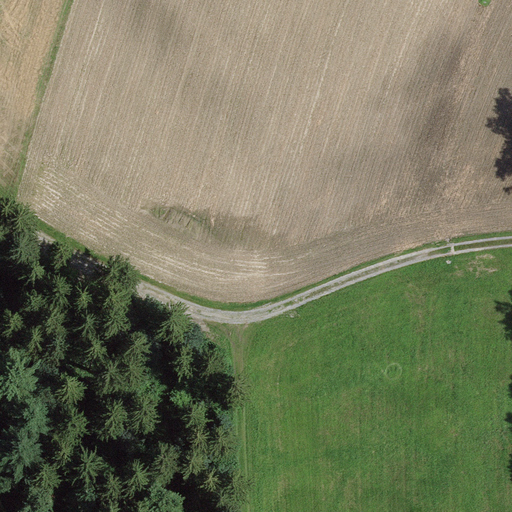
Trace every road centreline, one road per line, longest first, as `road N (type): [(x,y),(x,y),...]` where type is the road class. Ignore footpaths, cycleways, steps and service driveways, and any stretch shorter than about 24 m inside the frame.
road 1 (track): [(234,321),(382,267),(511,241)]
road 2 (track): [(0,209),(140,287),(234,321)]
road 3 (track): [(244,511),(234,321)]
